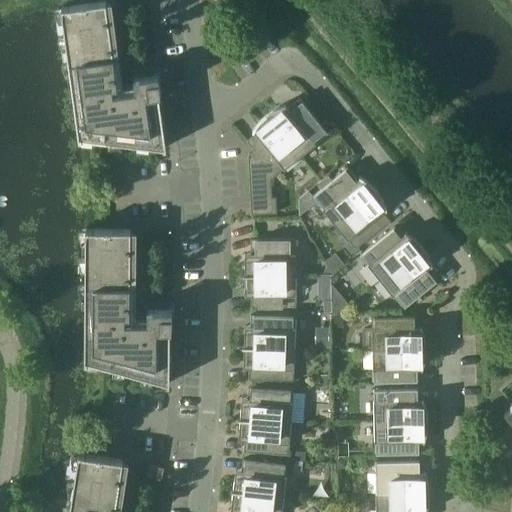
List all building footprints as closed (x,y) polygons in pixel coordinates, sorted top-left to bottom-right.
[(164,147),(166,147),(159,93),(161,93),(158,73),(146,74),(146,69),(133,70),(135,88),(114,91),(113,85),(117,85),(106,0),(81,3),(61,6),(79,138),(100,135),(163,146),(164,147)] [(266,113),(272,120),(299,155),(328,132),(300,97),(289,106),(286,103),(282,104),(276,106),(274,108),(271,109),(269,111),(266,113)] [(249,153),(248,154),(251,213),(277,212),(276,196),(272,196),(272,178),(299,155),(272,120),(266,113),(263,116),(261,118),(259,120),(257,122),(255,125),(254,127),(252,130),(255,133),(247,140),(255,150),(251,154),(249,153)] [(335,223),(370,194),(377,189),(374,185),(372,183),(370,181),(365,178),(360,175),(356,177),(348,166),(312,195),(335,223)] [(377,189),(370,194),(335,223),(355,248),(390,219),(384,211),(387,208),(387,207),(386,204),(385,201),(383,199),(382,196),(381,194),(379,191),(377,189)] [(172,328),(172,308),(160,308),(160,302),(147,302),(147,320),(125,320),(125,314),(130,314),(130,223),(104,221),(87,221),(85,361),(103,362),(103,363),(113,366),(167,381),(167,382),(170,382),(170,328),(172,328)] [(380,279),(415,250),(422,245),(419,241),(417,239),(415,237),(413,235),(408,232),(405,231),(402,233),(395,225),(360,254),(380,279)] [(245,273),(243,273),(243,274),(245,274),(296,273),(295,237),(251,238),(251,253),(245,253),(245,273)] [(422,245),(415,250),(380,279),(403,307),(438,278),(429,267),(432,264),(432,263),(431,260),(430,257),(429,255),(427,252),(426,250),(424,247),(422,245)] [(335,252),(324,261),(331,272),(344,262),(335,252)] [(245,274),(245,294),(251,294),(251,306),(296,305),(296,273),(245,274)] [(332,301),(320,301),(320,311),(332,311),(332,301)] [(345,311),(332,311),(332,326),(344,326),(345,311)] [(242,346),(244,346),(295,347),(296,315),(251,314),(251,325),(245,325),(244,345),(242,345),(242,346)] [(372,316),(372,328),(364,328),(365,349),(373,349),(373,348),(418,347),(426,347),(426,342),(426,339),(425,337),(424,334),(424,331),(423,328),(421,325),(417,325),(417,315),(372,316)] [(244,346),(243,366),(249,366),(249,378),(294,379),(295,347),(244,346)] [(426,347),(418,347),(373,348),(373,349),(373,380),(418,379),(418,369),(423,369),(424,364),(425,362),(425,359),(426,356),(426,353),(426,350),(426,347)] [(511,378),(500,389),(511,403),(511,378)] [(238,418),(240,418),(291,421),(305,422),(307,392),(293,391),(293,389),(249,386),(248,398),(242,397),(240,417),(238,417),(238,418)] [(419,397),(419,387),(373,388),(374,420),(428,419),(428,415),(427,412),(427,409),(426,406),(425,403),(424,400),(423,397),(419,397)] [(240,418),(239,438),(245,439),(244,450),(288,453),(291,421),(240,418)] [(420,441),(424,441),(426,437),(426,434),(427,431),(428,428),(428,425),(428,422),(428,419),(374,420),(375,452),(420,451),(420,441)] [(114,511),(123,453),(101,449),(79,446),(69,511),(114,511)] [(233,489),(283,495),(287,463),(243,458),(242,470),(236,469),(233,489),(232,488),(231,490),(233,490),(233,489)] [(337,458),(337,469),(348,469),(348,458),(337,458)] [(421,469),(420,459),(375,460),(376,492),(430,491),(429,486),(429,483),(429,480),(428,478),(427,475),(426,472),(425,469),(421,469)] [(162,479),(163,467),(149,465),(147,476),(162,479)] [(233,489),(233,490),(231,510),(237,510),(236,511),(281,511),(283,495),(233,489)] [(426,511),(427,508),(428,505),(429,502),(429,500),(430,497),(430,494),(430,491),(376,492),(376,511),(426,511)]
